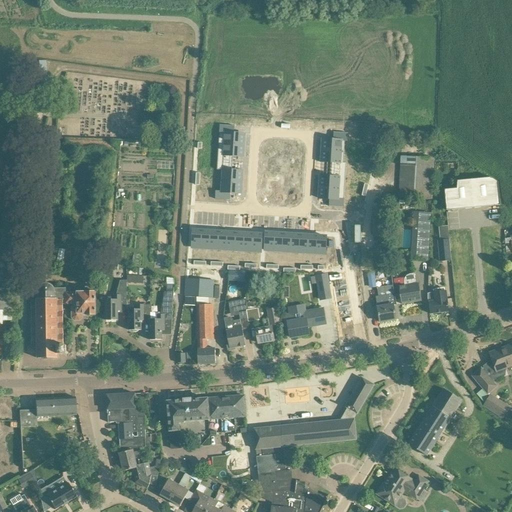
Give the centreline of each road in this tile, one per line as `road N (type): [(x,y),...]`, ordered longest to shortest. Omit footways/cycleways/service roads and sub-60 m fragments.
road 1 (track): [(24,284),(43,83),(64,70),(183,90),(173,261),(181,273)]
road 2 (residential): [(305,212),(309,134),(255,133),(252,209)]
road 3 (tertiary): [(170,376),(364,352)]
road 4 (unclassified): [(342,511),(407,398),(404,346)]
road 5 (residential): [(305,212),(338,219),(364,352)]
road 6 (unknown): [(224,372),(226,207)]
